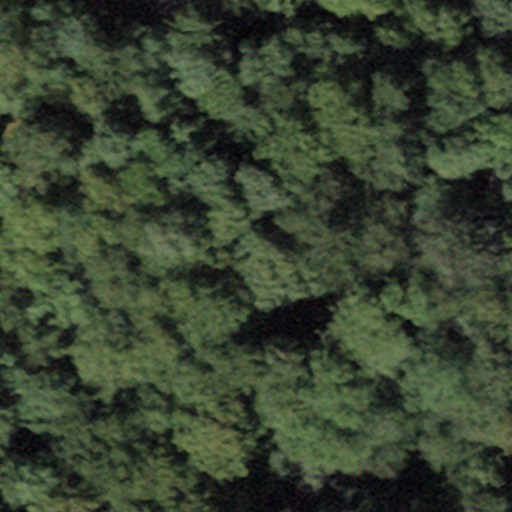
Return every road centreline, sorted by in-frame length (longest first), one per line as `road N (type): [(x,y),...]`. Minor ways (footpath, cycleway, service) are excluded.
road 1 (track): [(511,6),(433,41),(237,96),(0,116)]
road 2 (track): [(0,319),(205,371),(290,443),(314,511)]
road 3 (unclassified): [(343,0),(257,7),(161,0)]
